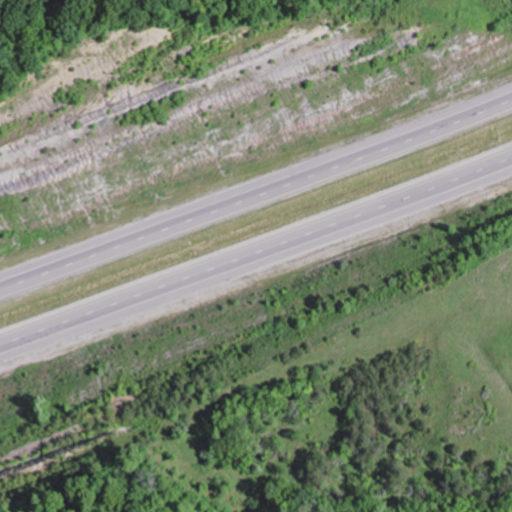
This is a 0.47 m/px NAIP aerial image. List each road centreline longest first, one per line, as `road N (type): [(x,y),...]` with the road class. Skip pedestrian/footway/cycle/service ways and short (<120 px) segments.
road 1 (motorway): [(0,350),(511,161)]
road 2 (motorway): [(511,99),(0,285)]
